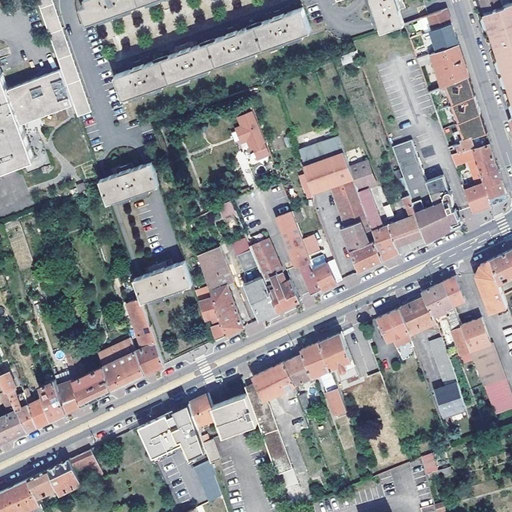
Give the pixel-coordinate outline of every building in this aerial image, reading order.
[(37,0),(61,66),(73,101),(79,117),(91,112),(51,0),(37,0)] [(88,0),(90,2),(82,5),(88,21),(147,0),(88,0)] [(371,0),(379,24),(381,31),(405,22),(403,15),(400,6),(404,4),(402,0),(371,0)] [(511,3),(509,0),(481,0),(485,11),(511,3)] [(511,2),(511,3),(485,11),(492,33),(493,32),(498,47),(497,47),(509,84),(511,84),(511,86),(511,2)] [(433,30),(452,23),(448,10),(447,7),(420,17),(424,28),(431,26),(433,30)] [(133,69),(115,76),(123,99),(312,30),(303,8),(286,14),(284,9),(278,11),(272,13),(274,18),(239,31),(237,25),(231,28),(226,29),(228,35),(192,48),(190,42),(184,44),(178,46),(180,52),(145,65),(143,59),(137,61),(131,63),(133,69)] [(433,30),(427,32),(429,38),(436,36),(440,49),(458,43),(455,32),(452,23),(433,30)] [(418,57),(420,64),(434,60),(443,86),(469,76),(463,58),(458,43),(440,49),(418,57)] [(343,64),(359,58),(357,51),(341,57),(343,64)] [(0,63),(0,168),(35,156),(22,120),(73,101),(61,66),(8,86),(0,63)] [(437,110),(475,95),(471,83),(469,76),(443,86),(430,91),(437,110)] [(475,95),(437,110),(443,128),(481,113),(477,101),(475,95)] [(253,110),(236,117),(239,126),(235,128),(241,144),(245,143),(248,154),(254,152),(257,161),(270,156),(253,110)] [(481,113),(443,128),(450,146),(461,143),(460,139),(469,136),(471,139),(487,132),(485,124),(481,113)] [(449,228),(459,223),(454,208),(452,208),(450,203),(452,203),(452,200),(451,194),(450,193),(448,191),(446,192),(445,189),(447,188),(442,175),(426,180),(412,139),(393,146),(407,187),(406,188),(425,239),(437,234),(449,228)] [(490,144),(474,149),(491,204),(494,203),(501,200),(508,198),(501,178),(490,144)] [(491,204),(474,149),(473,145),(452,153),(458,169),(462,167),(460,161),(467,159),(476,184),(468,187),(465,188),(473,211),(476,210),(491,204)] [(312,189),(313,191),(331,184),(345,223),(341,224),(360,271),(366,267),(383,259),(349,167),(344,153),(304,168),(310,183),(312,189)] [(400,251),(390,224),(382,227),(368,187),(377,183),(369,160),(349,167),(383,259),(392,255),(400,251)] [(159,185),(151,162),(131,169),(130,164),(123,166),(118,168),(120,173),(101,180),(102,184),(108,203),(159,185)] [(405,184),(399,168),(391,170),(397,187),(405,184)] [(312,189),(310,183),(304,185),(307,191),(312,189)] [(408,217),(390,224),(400,251),(406,249),(413,245),(425,239),(406,188),(405,184),(397,187),(408,217)] [(231,200),(219,206),(224,216),(235,211),(231,200)] [(393,215),(388,200),(380,203),(386,218),(393,215)] [(46,215),(52,213),(49,203),(43,206),(46,215)] [(299,208),(292,210),(296,221),(303,218),(299,208)] [(311,258),(303,238),(296,221),(292,210),(278,216),(296,264),(299,263),(311,258)] [(314,234),(303,238),(311,258),(322,288),(337,281),(329,261),(325,263),(314,234)] [(277,310),(300,299),(292,277),(288,279),(268,235),(248,242),(249,243),(256,259),(261,272),(277,310)] [(256,259),(249,243),(234,249),(241,265),(256,259)] [(225,285),(232,282),(219,244),(198,255),(209,287),(226,334),(244,326),(225,285)] [(499,281),(511,275),(511,248),(509,250),(491,259),(499,281)] [(322,288),(311,258),(299,263),(306,281),(311,294),(317,291),(322,288)] [(246,278),(261,272),(256,259),(241,265),(246,278)] [(335,259),(329,261),(337,281),(340,280),(342,279),(335,259)] [(476,274),(490,312),(508,305),(499,281),(491,259),(486,261),(481,263),(478,269),(476,274)] [(142,298),(143,301),(193,284),(185,260),(165,267),(164,262),(152,266),(154,271),(135,278),(142,298)] [(261,272),(246,278),(243,279),(260,318),(277,310),(261,272)] [(465,300),(456,275),(451,277),(444,281),(453,303),(453,304),(465,300)] [(423,291),(425,296),(432,311),(444,306),(453,303),(444,281),(435,285),(429,288),(423,291)] [(211,325),(216,339),(226,334),(209,287),(195,291),(205,319),(211,317),(213,324),(211,325)] [(437,325),(435,320),(436,320),(432,311),(425,296),(422,298),(400,307),(410,332),(433,322),(434,326),(437,325)] [(140,348),(137,349),(146,372),(161,365),(164,364),(156,341),(157,341),(143,301),(142,298),(129,302),(132,312),(131,313),(143,347),(140,348)] [(444,306),(452,329),(461,325),(460,323),(453,304),(453,303),(444,306)] [(400,307),(379,317),(387,339),(393,336),(402,359),(414,354),(411,347),(414,346),(409,333),(410,332),(400,307)] [(469,348),(493,412),(511,405),(511,400),(481,316),(471,319),(460,323),(461,325),(469,348)] [(469,348),(461,325),(452,329),(460,352),(469,348)] [(355,364),(342,330),(336,333),(326,338),(322,340),(332,367),(340,363),(342,367),(345,369),(355,364)] [(364,330),(355,331),(357,343),(366,341),(364,330)] [(429,339),(444,386),(435,389),(441,410),(450,407),(464,402),(441,335),(429,339)] [(134,378),(146,372),(137,349),(133,336),(100,352),(105,365),(113,388),(134,378)] [(304,352),(313,376),(332,367),(322,340),(313,344),(303,348),(304,352)] [(64,347),(72,372),(74,377),(75,378),(86,374),(79,354),(81,353),(77,343),(64,347)] [(285,361),(294,385),(313,376),(304,352),(300,354),(285,361)] [(274,366),(254,376),(257,381),(245,385),(248,393),(249,392),(260,421),(261,424),(259,425),(292,511),(306,505),(278,429),(277,430),(265,399),(294,385),(285,361),(274,366)] [(75,378),(83,402),(86,401),(113,388),(105,365),(86,374),(75,378)] [(57,380),(59,385),(74,377),(72,372),(57,380)] [(9,389),(18,408),(27,429),(34,425),(36,424),(29,403),(26,395),(25,392),(18,395),(14,386),(16,386),(11,374),(5,377),(4,375),(0,376),(1,377),(6,390),(9,389)] [(19,376),(26,395),(31,393),(29,387),(32,386),(28,374),(19,376)] [(6,390),(1,377),(0,376),(0,393),(8,412),(18,408),(9,389),(6,390)] [(59,385),(67,409),(71,408),(83,402),(75,378),(74,377),(59,385)] [(40,384),(44,395),(52,417),(65,411),(67,409),(59,385),(57,380),(57,379),(40,384)] [(347,410),(339,386),(327,390),(336,414),(347,410)] [(230,399),(213,406),(218,417),(224,434),(260,421),(249,392),(248,393),(230,399)] [(218,417),(213,406),(208,393),(199,397),(190,401),(199,425),(218,417)] [(298,396),(303,410),(310,408),(307,399),(307,397),(304,398),(303,394),(298,396)] [(29,403),(36,424),(49,418),(52,417),(44,395),(29,403)] [(464,402),(450,407),(452,414),(466,409),(464,402)] [(0,415),(0,441),(4,440),(27,429),(18,408),(8,412),(0,415)] [(204,441),(186,408),(137,430),(152,460),(181,447),(188,462),(201,457),(209,454),(204,441)] [(304,419),(295,422),(297,429),(306,427),(304,419)] [(202,433),(204,441),(210,439),(207,431),(202,433)] [(204,441),(209,454),(212,462),(221,458),(214,437),(210,439),(204,441)] [(92,448),(70,458),(79,477),(96,469),(93,463),(98,461),(92,448)] [(435,468),(440,467),(436,450),(422,455),(426,471),(435,468)] [(209,454),(201,457),(207,474),(215,471),(212,462),(209,454)] [(49,468),(58,488),(60,493),(81,483),(79,477),(70,458),(60,462),(49,468)] [(440,467),(435,468),(437,473),(451,469),(450,464),(440,467)] [(29,477),(38,497),(58,488),(49,468),(45,469),(29,477)] [(45,511),(38,497),(29,477),(0,490),(0,511),(45,511)] [(434,499),(437,511),(447,511),(442,492),(432,495),(434,499)] [(437,511),(434,499),(419,503),(421,511),(437,511)]
